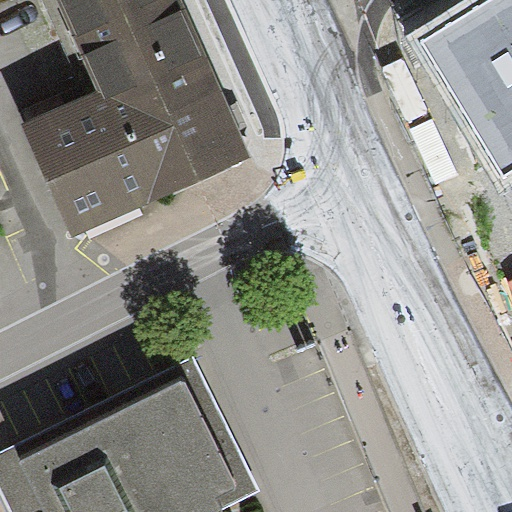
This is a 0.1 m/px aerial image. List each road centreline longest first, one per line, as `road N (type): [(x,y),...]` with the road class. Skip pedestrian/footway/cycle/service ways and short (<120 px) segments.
road 1 (residential): [(0,361),(362,184)]
road 2 (secondary): [(362,184),(511,503)]
road 3 (secondary): [(281,0),(362,184)]
